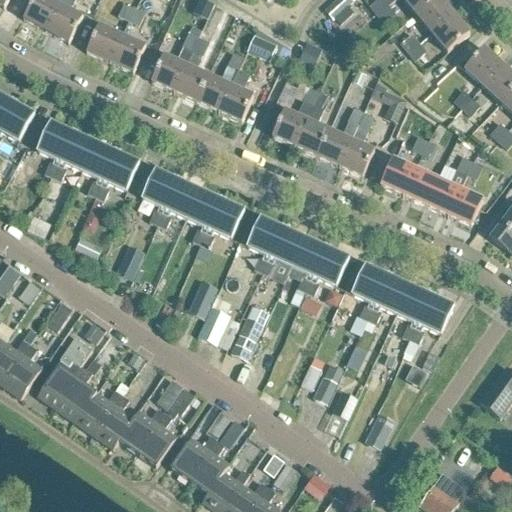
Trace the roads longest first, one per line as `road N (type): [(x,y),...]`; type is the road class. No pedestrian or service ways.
road 1 (residential): [(0,240),(375,494),(511,306)]
road 2 (residential): [(511,303),(475,278),(0,56)]
